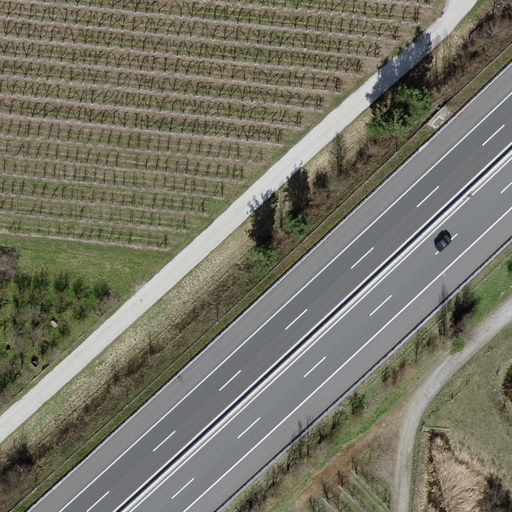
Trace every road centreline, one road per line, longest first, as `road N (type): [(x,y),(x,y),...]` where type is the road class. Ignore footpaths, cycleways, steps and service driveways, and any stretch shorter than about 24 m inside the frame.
road 1 (track): [(0,432),(438,33),(464,0)]
road 2 (motorway): [(511,115),(83,511)]
road 3 (motorway): [(157,511),(511,183)]
road 4 (track): [(511,313),(428,393),(406,431),(398,511)]
